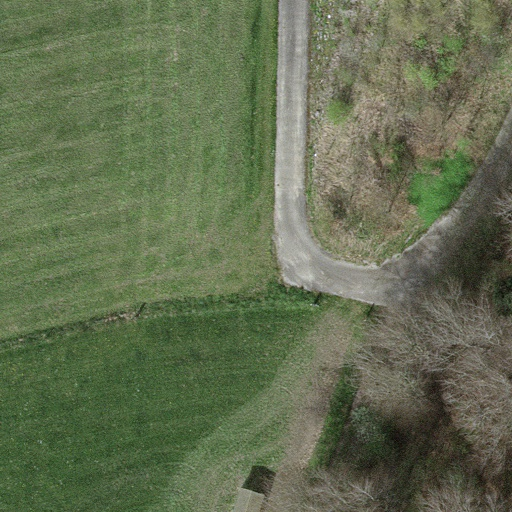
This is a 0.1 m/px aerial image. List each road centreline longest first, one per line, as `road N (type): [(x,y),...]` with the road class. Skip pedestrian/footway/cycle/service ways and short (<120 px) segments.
road 1 (track): [(293,0),(294,235),(305,258),(329,273),(404,268)]
road 2 (track): [(404,268),(317,511)]
road 3 (track): [(404,268),(433,249),(511,118)]
